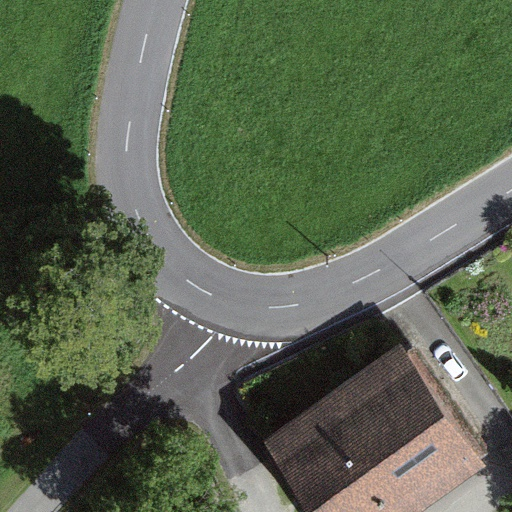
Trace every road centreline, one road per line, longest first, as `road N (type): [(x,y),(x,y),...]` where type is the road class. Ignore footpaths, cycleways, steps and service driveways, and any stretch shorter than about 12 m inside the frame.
road 1 (tertiary): [(161,0),(128,161),(138,223),(161,270),(211,308)]
road 2 (tertiary): [(211,308),(268,315),(355,290),(511,196)]
road 3 (unclassified): [(37,511),(211,308)]
